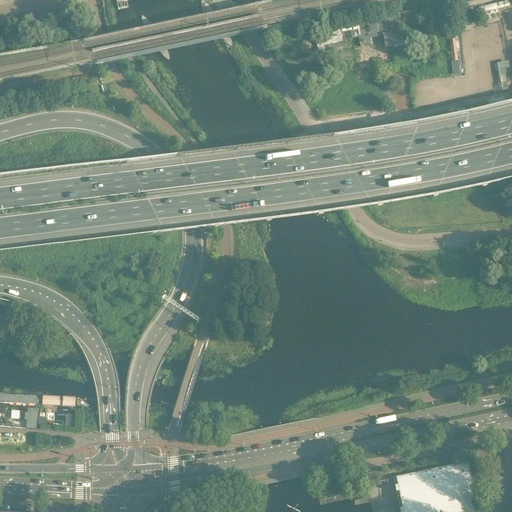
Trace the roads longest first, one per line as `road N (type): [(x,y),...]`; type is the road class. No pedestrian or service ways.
road 1 (motorway): [(511,122),(356,153),(0,199)]
road 2 (motorway): [(0,228),(359,183),(511,153)]
road 3 (motorway): [(133,450),(135,384),(181,292),(190,215),(157,159),(100,124),(54,120),(0,132)]
road 4 (residential): [(511,235),(408,240),(368,227),(221,0)]
road 5 (secondary): [(156,488),(511,415)]
road 6 (secondary): [(511,398),(300,445),(157,466)]
road 7 (motorway): [(0,285),(55,302),(83,329),(107,382),(111,447)]
road 8 (residential): [(0,429),(78,436),(54,468)]
